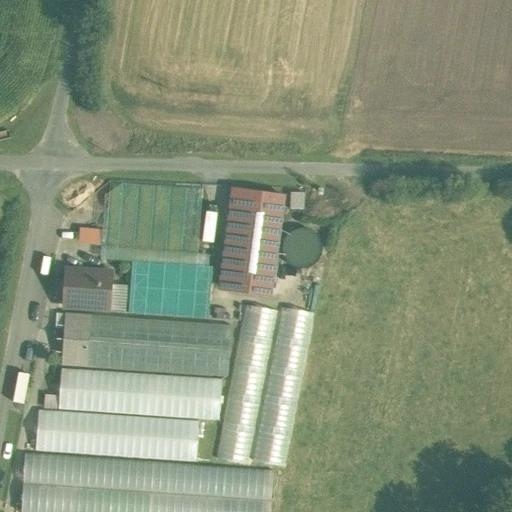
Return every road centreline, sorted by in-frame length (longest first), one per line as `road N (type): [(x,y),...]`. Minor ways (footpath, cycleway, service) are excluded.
road 1 (unclassified): [(54,164),(511,175)]
road 2 (unclassified): [(0,438),(54,164)]
road 3 (unclassified): [(54,164),(87,0)]
